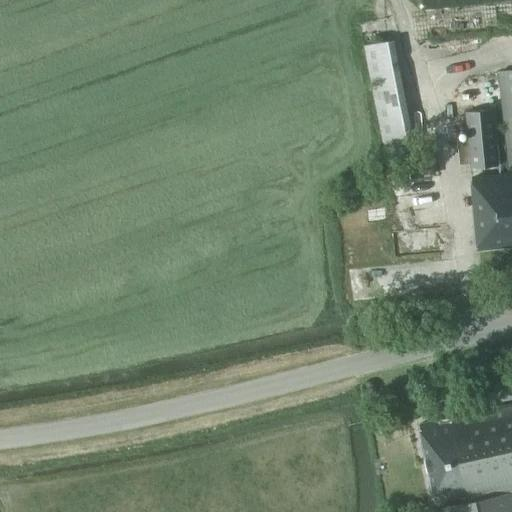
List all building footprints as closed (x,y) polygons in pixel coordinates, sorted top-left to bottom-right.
[(511,22),(511,8),(503,9),(504,23),(511,22)] [(411,138),(397,30),(367,34),(381,142),(411,138)] [(511,164),(511,173),(471,178),(477,250),(511,246),(511,70),(497,72),(507,165),(511,164)] [(470,168),(497,165),(492,109),(465,112),(467,141),(456,142),(459,164),(469,163),(470,168)] [(417,424),(420,441),(421,441),(429,483),(433,503),(466,496),(468,501),(441,507),(441,511),(511,511),(511,503),(510,493),(511,491),(511,403),(456,416),(437,420),(417,424)]
